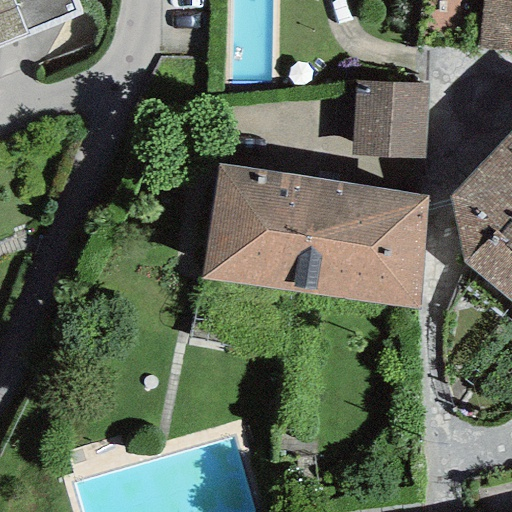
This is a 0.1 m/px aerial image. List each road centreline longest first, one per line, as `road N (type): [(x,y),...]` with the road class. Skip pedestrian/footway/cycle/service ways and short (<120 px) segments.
road 1 (residential): [(127,95),(0,371)]
road 2 (residential): [(127,95),(0,143)]
